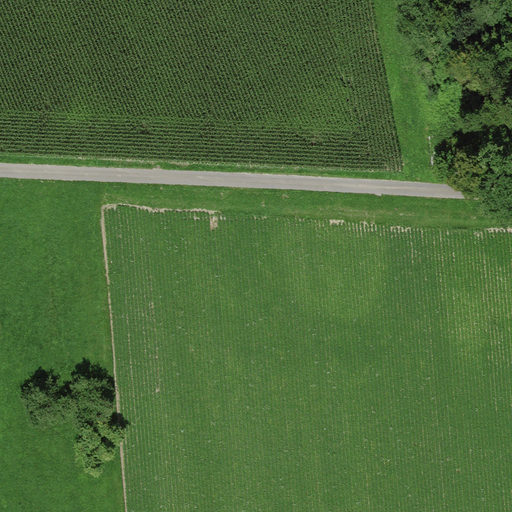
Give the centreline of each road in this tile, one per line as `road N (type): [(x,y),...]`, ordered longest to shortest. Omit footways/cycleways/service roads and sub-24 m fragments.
road 1 (track): [(0,172),(511,194)]
road 2 (track): [(405,0),(445,191)]
